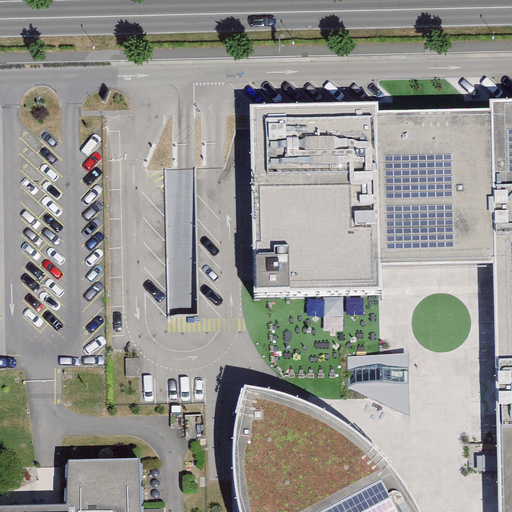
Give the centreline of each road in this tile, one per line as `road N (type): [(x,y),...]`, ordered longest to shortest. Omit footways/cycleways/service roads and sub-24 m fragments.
road 1 (primary): [(0,19),(511,7)]
road 2 (unknown): [(511,484),(400,487),(373,476),(334,391)]
road 3 (unknown): [(334,391),(511,394)]
